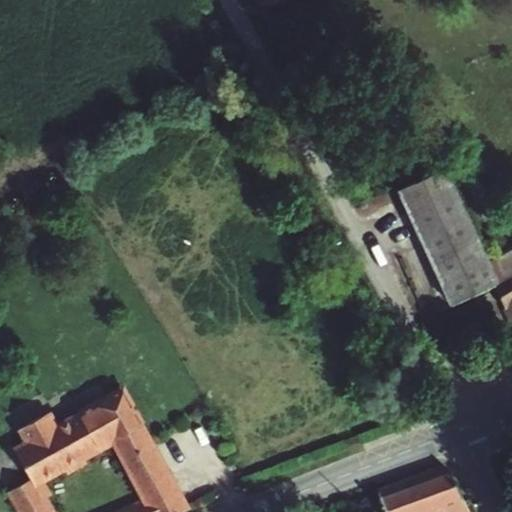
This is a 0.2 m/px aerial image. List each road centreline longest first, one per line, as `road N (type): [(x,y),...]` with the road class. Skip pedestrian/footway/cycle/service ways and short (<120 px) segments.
road 1 (unclassified): [(230,0),(462,428)]
road 2 (tertiary): [(256,511),(462,428)]
